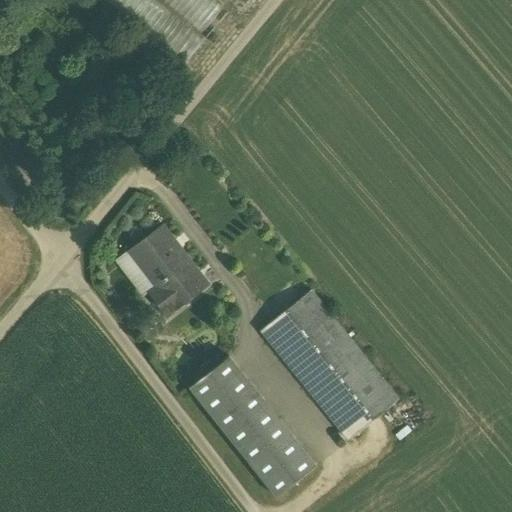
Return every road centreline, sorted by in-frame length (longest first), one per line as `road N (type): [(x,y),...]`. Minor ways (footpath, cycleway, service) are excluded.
road 1 (unclassified): [(59,260),(273,0)]
road 2 (unclassified): [(59,260),(248,511)]
